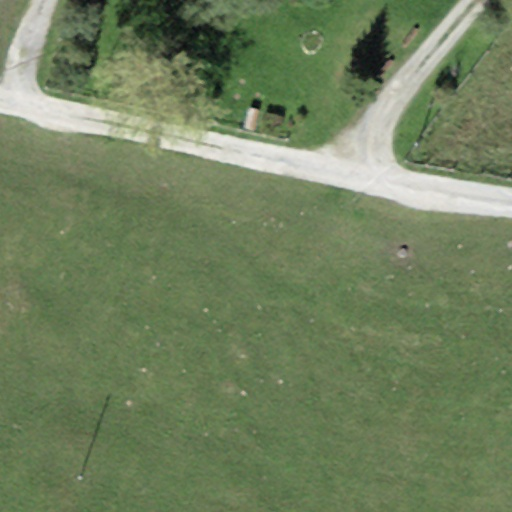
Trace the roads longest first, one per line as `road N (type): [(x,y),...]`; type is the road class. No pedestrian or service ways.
road 1 (track): [(0,99),(511,199)]
road 2 (track): [(362,170),(378,123),(478,0)]
